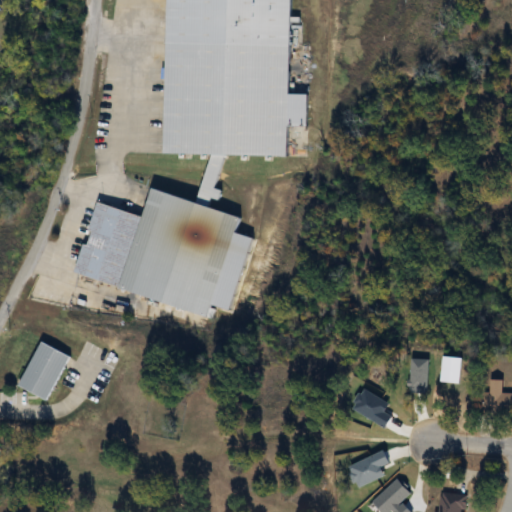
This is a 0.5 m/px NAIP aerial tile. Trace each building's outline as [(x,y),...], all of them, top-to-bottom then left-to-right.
[(296,0),(172,0),(169,155),(293,157),(296,0)] [(215,316),(244,216),(217,208),(222,190),(217,189),(221,174),(211,170),(202,201),(156,188),(148,217),(100,203),(79,276),(215,316)] [(73,355),(44,342),(23,388),(51,401),(73,355)] [(511,393),(503,393),(503,382),(492,382),(492,391),(486,391),(486,415),(511,414),(511,393)] [(438,511),(468,511),(471,496),(442,491),(438,511)]
